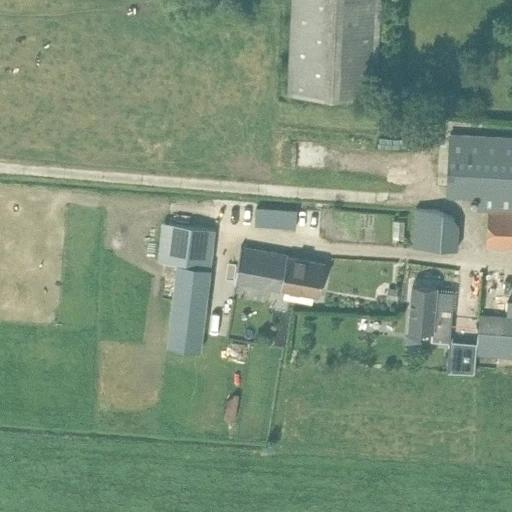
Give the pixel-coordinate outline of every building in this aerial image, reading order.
[(292,0),(288,90),(376,94),(380,0),(292,0)] [(511,136),(450,134),(447,196),(477,197),(477,211),(488,211),(487,246),(511,247),(511,136)] [(416,245),(451,246),(453,208),(418,206),(416,245)] [(256,208),(255,224),(295,227),(296,210),(256,208)] [(214,229),(162,222),(157,259),(177,262),(166,344),(200,349),(211,269),(208,268),(214,229)] [(287,254),(241,246),(233,282),(281,290),(287,254)] [(325,262),(287,254),(281,290),(318,296),(325,262)] [(432,331),(431,340),(450,341),(452,316),(443,315),(444,306),(435,306),(437,285),(412,283),(408,329),(432,331)] [(389,289),(388,299),(397,300),(398,290),(389,289)] [(511,317),(479,315),(477,341),(476,353),(511,355),(511,317)]
